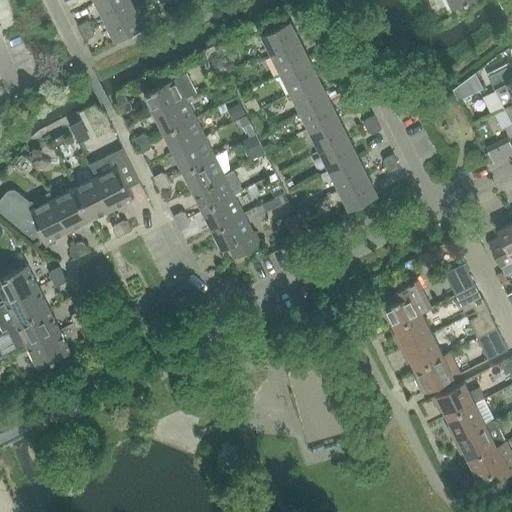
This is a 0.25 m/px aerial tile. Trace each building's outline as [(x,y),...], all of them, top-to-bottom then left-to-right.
[(106,20),(135,6),(132,0),(98,0),(96,1),(106,20)] [(188,0),(175,0),(178,6),(182,14),(193,9),(190,3),(188,0)] [(449,0),(453,8),(469,0),(449,0)] [(106,20),(116,40),(145,26),(135,6),(106,20)] [(312,9),(301,15),(303,19),(308,21),(316,17),(312,9)] [(299,10),(292,14),(294,18),(296,23),(303,19),(301,15),(299,10)] [(262,34),(272,54),(301,40),(291,20),(262,34)] [(81,33),(93,27),(90,23),(86,21),(78,26),(81,33)] [(93,27),(81,33),(85,40),(93,36),(95,32),(93,27)] [(301,40),(272,54),(282,73),(311,59),(301,40)] [(321,54),(332,48),(328,41),(320,45),(318,49),(321,54)] [(332,48),(321,54),(323,59),(327,60),(336,56),(332,48)] [(215,60),(212,68),(215,73),(225,68),(220,58),(215,60)] [(232,58),(225,62),(229,71),(236,67),(232,58)] [(311,59),(282,73),(292,93),(320,78),(311,59)] [(511,63),(487,76),(494,88),(503,106),(511,101),(511,63)] [(155,113),(186,97),(197,92),(187,72),(145,93),(155,113)] [(467,78),(471,93),(486,89),(482,74),(467,78)] [(301,112),(330,98),(320,78),(292,93),(301,112)] [(348,80),(347,80),(339,84),(338,88),(340,92),(351,87),(348,80)] [(351,87),(340,92),(342,97),(346,98),(355,94),(351,87)] [(123,91),(117,94),(118,106),(128,101),(123,91)] [(165,132),(196,116),(186,97),(155,113),(165,132)] [(311,131),(340,117),(330,98),(301,112),(311,131)] [(128,101),(118,106),(122,114),(131,109),(132,105),(130,101),(128,101)] [(511,101),(503,106),(511,123),(511,101)] [(241,103),(229,109),(234,119),(246,113),(241,103)] [(367,128),(378,122),(374,115),(366,119),(364,123),(367,128)] [(205,136),(196,116),(165,132),(174,151),(205,136)] [(349,136),(340,117),(311,131),(321,151),(349,136)] [(378,122),(367,128),(369,132),(373,134),(382,130),(378,122)] [(138,146),(149,140),(147,135),(143,134),(134,138),(138,146)] [(257,134),(242,142),(252,161),(267,154),(257,134)] [(205,136),(174,151),(184,171),(215,155),(205,136)] [(330,170),(359,156),(349,136),(321,151),(330,170)] [(149,140),(138,146),(142,153),(150,148),(152,144),(149,140)] [(511,145),(509,140),(488,151),(494,162),(511,152),(511,145)] [(33,149),(33,158),(42,158),(42,149),(33,149)] [(386,166),(397,160),(394,153),(385,158),(384,162),(386,166)] [(194,190),(225,175),(215,155),(184,171),(194,190)] [(340,189),(369,175),(359,156),(330,170),(340,189)] [(397,160),(386,166),(388,171),(392,172),(401,168),(397,160)] [(94,172),(112,209),(134,198),(118,166),(99,175),(97,171),(94,172)] [(232,171),(225,175),(194,190),(203,210),(234,194),(242,190),(232,171)] [(75,188),(91,219),(112,209),(94,172),(92,174),(94,178),(75,188)] [(157,184),(169,178),(166,174),(162,172),(154,177),(157,184)] [(340,189),(350,209),(379,195),(369,175),(340,189)] [(293,177),(287,180),(290,187),(296,184),(293,177)] [(169,178),(157,184),(161,191),(170,187),(171,183),(169,178)] [(91,219),(75,188),(56,197),(54,192),(51,194),(70,230),(91,219)] [(285,193),(273,199),(277,207),(289,201),(285,193)] [(43,232),(48,241),(70,230),(51,194),(31,204),(23,197),(20,195),(16,196),(13,198),(2,210),(33,237),(43,232)] [(213,229),(244,213),(234,194),(203,210),(213,229)] [(273,199),(256,208),(260,216),(277,207),(273,199)] [(314,203),(300,210),(305,220),(319,212),(314,203)] [(119,210),(114,212),(119,222),(124,220),(119,210)] [(177,223),(188,217),(186,213),(182,211),(173,215),(177,223)] [(244,213),(213,229),(223,249),(229,246),(235,257),(262,244),(255,231),(254,232),(244,213)] [(188,217),(177,223),(180,230),(189,226),(190,222),(188,217)] [(119,222),(125,234),(132,230),(128,221),(124,220),(119,222)] [(125,234),(119,222),(115,224),(113,229),(118,237),(125,234)] [(489,242),(503,269),(506,275),(511,271),(511,222),(498,230),(501,236),(489,242)] [(76,244),(82,255),(89,251),(85,243),(81,241),(76,244)] [(82,255),(76,244),(72,246),(70,250),(75,259),(82,255)] [(470,270),(466,262),(445,273),(449,280),(470,270)] [(2,304),(39,286),(28,264),(0,278),(0,288),(6,300),(1,302),(2,304)] [(53,280),(64,274),(60,266),(52,271),(50,275),(53,280)] [(64,274),(53,280),(55,285),(59,286),(68,281),(64,274)] [(422,311),(422,312),(431,307),(418,279),(394,291),(398,299),(385,306),(394,325),(422,311)] [(39,286),(2,304),(4,307),(8,305),(17,324),(50,308),(39,286)] [(476,311),(488,305),(484,298),(475,303),(474,307),(476,311)] [(488,305),(476,311),(478,316),(482,317),(491,313),(488,305)] [(50,308),(17,324),(8,328),(19,350),(24,347),(60,329),(50,308)] [(74,323),(85,317),(82,310),(73,314),(72,318),(74,323)] [(401,349),(433,333),(422,312),(422,311),(394,325),(398,332),(394,334),(401,349)] [(85,317),(74,323),(76,327),(80,328),(89,324),(85,317)] [(60,329),(24,347),(25,350),(30,348),(39,367),(71,351),(60,329)] [(416,368),(443,354),(433,333),(401,349),(408,363),(413,361),(416,368)] [(486,360),(498,355),(508,350),(504,342),(485,352),(484,356),(486,360)] [(416,368),(420,375),(415,377),(423,392),(461,373),(450,351),(443,354),(416,368)] [(511,371),(511,372),(511,356),(500,362),(506,374),(511,371)] [(448,416),(475,402),(485,398),(479,387),(470,392),(464,380),(433,396),(440,411),(444,409),(448,416)] [(454,440),(486,424),(475,402),(448,416),(451,423),(447,425),(454,440)] [(497,445),(506,440),(495,419),(486,424),(454,440),(462,454),(466,452),(469,459),(497,445)] [(497,445),(469,459),(479,478),(493,472),(497,480),(511,471),(511,452),(506,440),(497,445)]
